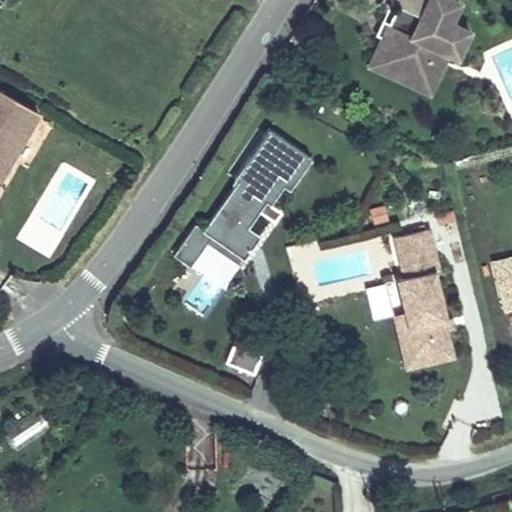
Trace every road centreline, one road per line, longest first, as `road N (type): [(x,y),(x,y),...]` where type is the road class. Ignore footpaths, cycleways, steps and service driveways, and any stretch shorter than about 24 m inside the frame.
road 1 (residential): [(50,322),(396,469),(437,471),(511,453)]
road 2 (unclassified): [(50,322),(107,266),(280,0)]
